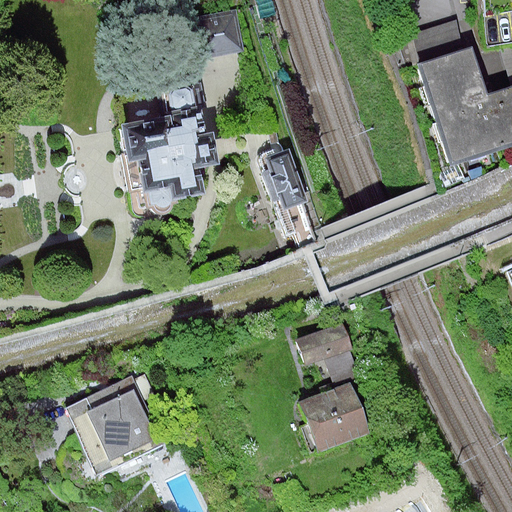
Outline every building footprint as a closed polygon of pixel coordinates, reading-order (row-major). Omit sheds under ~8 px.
[(190,57),(242,52),(238,11),(186,16),(190,57)] [(511,86),(484,95),(469,47),(418,63),(451,166),(511,146),(511,86)] [(132,143),(111,147),(117,184),(147,179),(148,187),(163,185),(160,166),(194,160),(185,107),(143,115),(144,122),(129,125),(132,143)] [(282,210),(305,202),(287,150),(264,158),(270,175),(266,176),(272,195),(277,193),(282,210)] [(341,324),(292,341),(301,366),(350,349),(341,324)] [(130,377),(61,410),(94,478),(162,445),(130,377)] [(350,385),(296,405),(315,454),(368,433),(350,385)]
